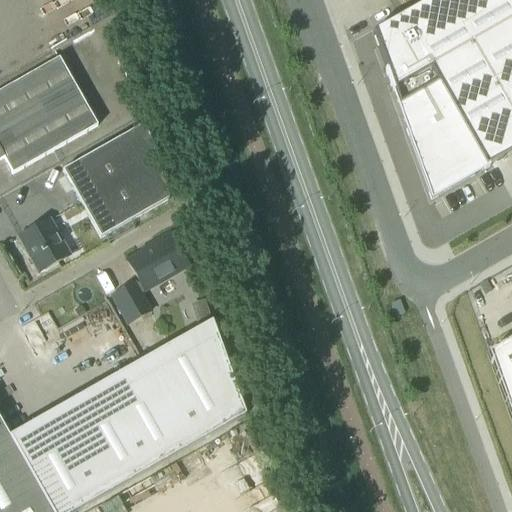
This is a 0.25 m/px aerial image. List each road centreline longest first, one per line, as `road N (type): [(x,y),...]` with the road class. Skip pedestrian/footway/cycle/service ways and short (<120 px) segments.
road 1 (tertiary): [(393,439),(235,0)]
road 2 (unclassified): [(416,291),(309,0)]
road 3 (unclassified): [(497,511),(416,291)]
